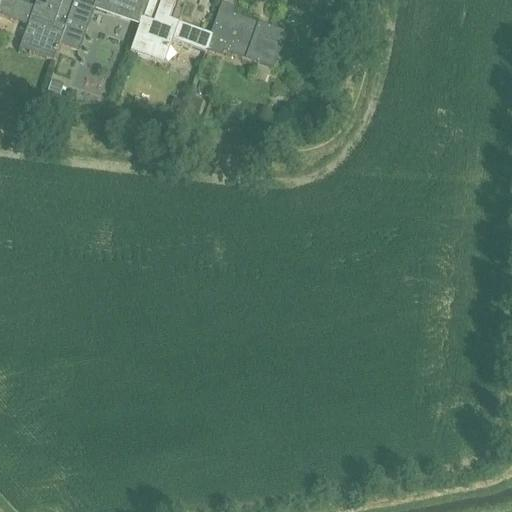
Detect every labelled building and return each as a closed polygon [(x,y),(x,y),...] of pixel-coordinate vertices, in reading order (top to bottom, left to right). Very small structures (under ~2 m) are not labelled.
[(60,46),(73,1),(70,0),(47,0),(43,11),(11,0),(0,0),(0,17),(27,27),(19,51),(54,63),(60,46)] [(95,11),(139,27),(148,0),(73,0),(73,1),(60,46),(80,53),(95,11)] [(169,0),(148,0),(139,27),(129,55),(164,68),(173,43),(204,55),(211,36),(170,21),(176,3),(169,0)] [(221,6),(211,36),(204,55),(221,60),(223,54),(273,72),(286,36),(231,16),(233,11),(221,6)] [(47,93),(60,97),(62,89),(50,85),(47,93)] [(203,103),(191,99),(187,111),(198,115),(203,103)] [(171,115),(183,118),(185,108),(173,106),(171,115)]
